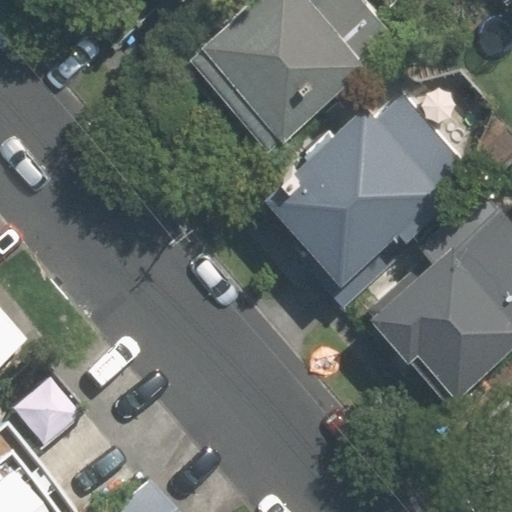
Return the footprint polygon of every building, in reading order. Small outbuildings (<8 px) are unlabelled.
[(157,0),(166,9),(175,0),(157,0)] [(389,42),(351,0),(239,0),(169,64),(257,161),(389,42)] [(369,126),(351,105),(239,203),(317,293),(438,188),(416,163),(435,147),(396,102),(369,126)] [(511,331),(511,228),(487,202),(351,328),(385,364),(394,356),(437,401),(511,331)] [(0,360),(28,335),(0,304),(0,360)] [(0,464),(0,511),(52,511),(6,459),(0,464)]
